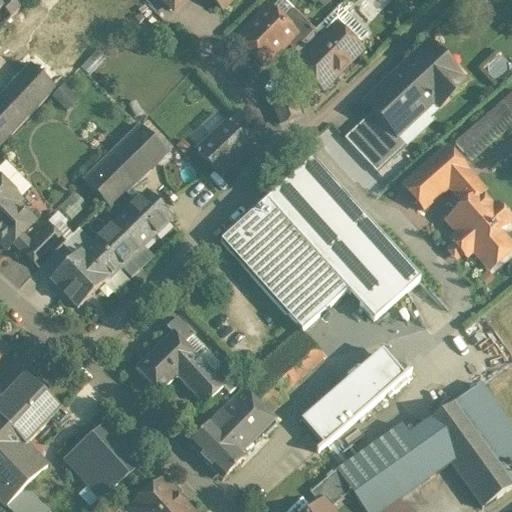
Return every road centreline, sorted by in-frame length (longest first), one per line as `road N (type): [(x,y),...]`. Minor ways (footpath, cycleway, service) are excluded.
road 1 (residential): [(283,148),(204,221),(181,265),(78,359)]
road 2 (residential): [(447,0),(283,148)]
road 3 (residential): [(228,511),(78,359)]
